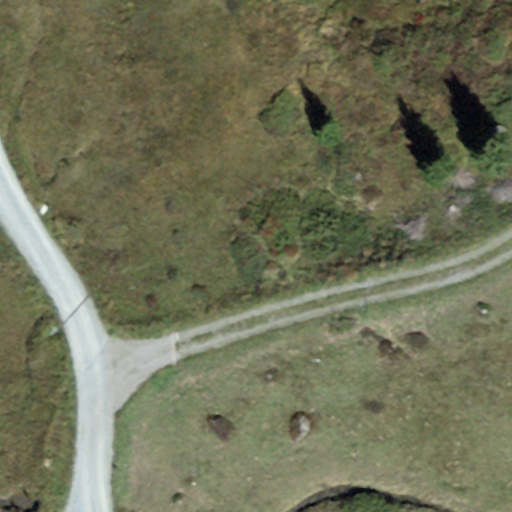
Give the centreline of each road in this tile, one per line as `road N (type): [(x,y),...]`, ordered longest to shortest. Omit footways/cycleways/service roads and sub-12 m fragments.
road 1 (track): [(511,245),(437,277),(297,310),(102,372)]
road 2 (track): [(91,511),(102,372),(59,277),(0,185)]
